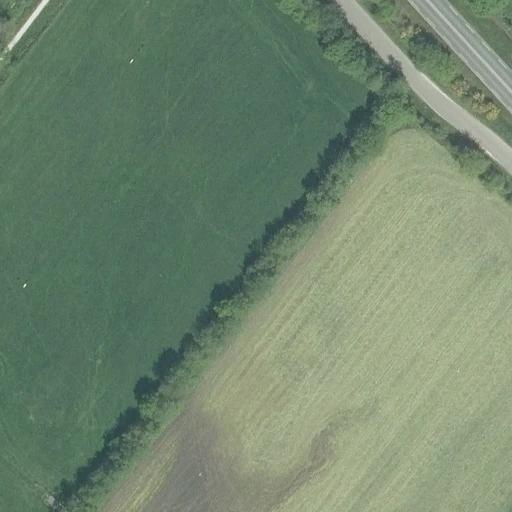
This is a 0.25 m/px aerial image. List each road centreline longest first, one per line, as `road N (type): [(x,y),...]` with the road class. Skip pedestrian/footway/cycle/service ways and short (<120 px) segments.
road 1 (unclassified): [(511,162),(340,0)]
road 2 (primary): [(511,94),(425,0)]
